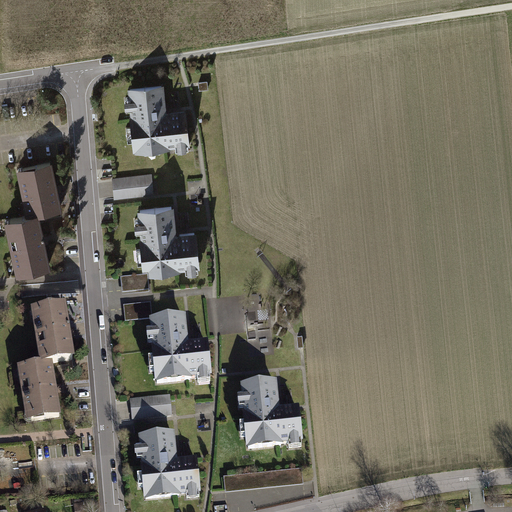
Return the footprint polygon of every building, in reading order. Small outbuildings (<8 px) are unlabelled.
[(164,86),(125,90),(132,156),(190,150),(186,114),(167,116),(164,86)] [(52,161),(18,168),(28,215),(40,212),(62,207),(52,161)] [(172,208),(140,211),(146,270),(199,265),(195,234),(175,236),(172,208)] [(51,266),(40,212),(6,220),(17,273),(51,266)] [(147,275),(121,278),(122,294),(149,291),(147,275)] [(150,304),(124,307),(125,322),(152,320),(150,304)] [(67,306),(33,311),(42,365),(53,364),(75,360),(67,306)] [(185,321),(153,324),(159,384),(211,379),(207,346),(187,348),(185,321)] [(62,418),(53,364),(19,370),(28,423),(62,418)] [(264,387),(240,390),(247,455),(305,449),(301,413),(282,415),(279,386),(264,387)] [(173,394),(133,396),(134,418),(173,416),(173,394)] [(177,433),(138,437),(145,502),(202,496),(199,461),(180,462),(177,433)] [(302,470),(224,478),(226,495),(304,486),(302,470)] [(83,511),(81,503),(73,505),(74,511),(83,511)]
